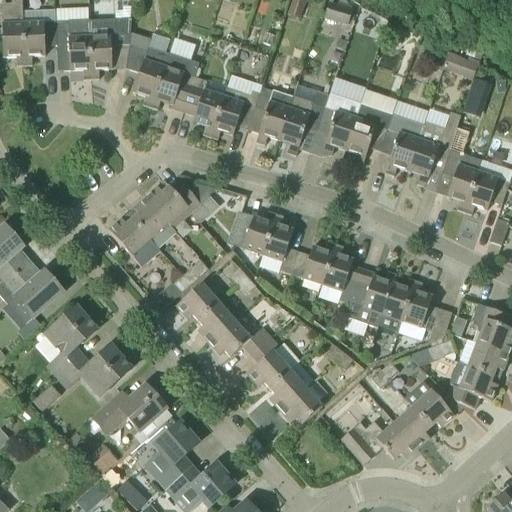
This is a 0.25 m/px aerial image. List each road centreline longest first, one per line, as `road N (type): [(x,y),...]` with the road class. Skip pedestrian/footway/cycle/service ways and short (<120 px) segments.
road 1 (residential): [(137,166),(170,152),(343,209),(511,284)]
road 2 (residential): [(295,511),(64,235)]
